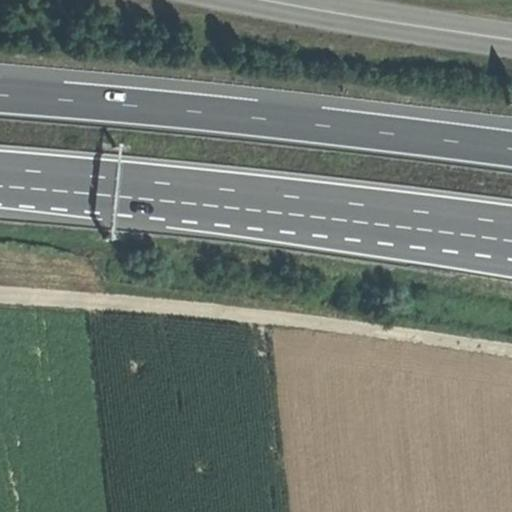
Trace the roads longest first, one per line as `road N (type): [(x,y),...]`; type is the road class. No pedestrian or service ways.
road 1 (track): [(511,358),(230,317),(0,297)]
road 2 (motorway): [(511,150),(0,96)]
road 3 (motorway): [(0,167),(470,218)]
road 4 (secondary): [(268,0),(511,39)]
